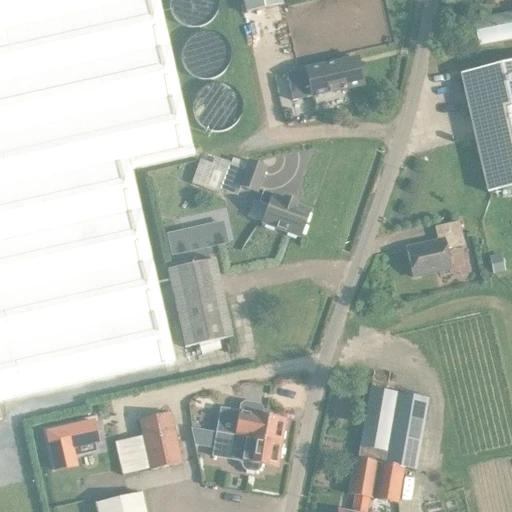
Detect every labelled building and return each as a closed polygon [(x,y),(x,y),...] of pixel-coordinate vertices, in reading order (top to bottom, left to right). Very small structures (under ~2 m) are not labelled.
[(0,0),(0,400),(174,361),(131,170),(193,156),(158,0),(0,0)] [(221,2),(221,1),(221,0),(173,0),(173,1),(174,8),(176,13),(180,18),(184,22),(187,23),(192,25),(196,25),(202,25),(206,24),(211,21),(214,19),(217,15),(219,11),(221,7),(221,2)] [(283,5),(281,0),(241,0),(244,13),(283,5)] [(480,45),(511,39),(511,12),(475,20),(480,45)] [(233,55),(233,54),(233,49),(231,44),(229,39),(226,36),(219,31),(214,30),(210,29),(205,30),(200,31),(193,35),(190,38),(187,43),(185,47),(184,52),(184,57),(186,61),(190,69),(193,73),(197,76),(203,78),(207,78),(212,78),(217,77),(225,73),(228,69),(231,64),(233,60),(233,55)] [(357,63),(356,59),(356,58),(297,71),(285,73),(292,100),(312,96),(362,85),(357,63)] [(489,193),(511,188),(511,62),(462,74),(489,193)] [(244,107),(244,105),(243,97),(240,92),(238,89),(234,85),(229,83),(223,81),(219,81),(216,81),(210,83),(207,84),(202,88),(199,92),(197,96),(195,101),(195,106),(195,109),(196,114),(198,118),(201,122),(208,128),(213,130),(217,130),(223,130),(228,129),(232,127),(236,124),(241,117),(243,111),(244,107)] [(247,164),(231,159),(221,189),(235,194),(239,185),(256,192),(264,167),(248,161),(247,164)] [(262,191),(258,202),(267,205),(261,223),(299,237),(308,210),(295,205),(295,203),(282,198),(282,200),(272,196),(273,194),(262,191)] [(166,232),(171,254),(228,242),(223,220),(166,232)] [(464,245),(458,221),(434,227),(437,241),(406,248),(412,277),(449,269),(445,249),(464,245)] [(500,254),(489,257),(493,273),(504,271),(500,254)] [(184,348),(231,337),(214,259),(167,270),(184,348)] [(425,437),(428,422),(423,421),(426,399),(369,389),(354,476),(350,476),(347,494),(354,496),(367,498),(396,503),(402,468),(414,470),(420,436),(425,437)] [(219,408),(215,433),(279,443),(280,440),(282,439),(283,433),(281,430),(283,419),(260,415),(261,408),(258,405),(243,402),(239,405),(238,412),(219,408)] [(149,471),(180,464),(169,413),(138,420),(149,471)] [(70,447),(94,442),(98,441),(93,421),(46,432),(55,471),(75,467),(73,457),(70,447)] [(279,443),(215,433),(211,456),(242,461),(241,464),(242,468),(245,470),(253,471),(257,470),(259,467),(259,464),(275,467),(277,456),(279,454),(280,448),(279,446),(279,443)] [(465,511),(456,471),(431,477),(438,511),(465,511)] [(95,511),(145,511),(141,493),(93,504),(95,511)] [(364,511),(367,498),(354,496),(351,511),(343,511),(337,511),(336,511),(364,511)]
